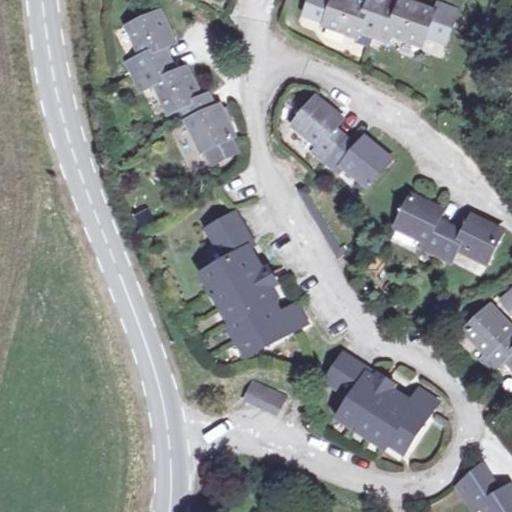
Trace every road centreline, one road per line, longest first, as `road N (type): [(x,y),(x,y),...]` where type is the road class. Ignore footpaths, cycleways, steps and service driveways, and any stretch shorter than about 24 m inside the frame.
road 1 (residential): [(169,433),(229,431),(355,476),(417,488),(449,475),(469,439),(470,404),(440,372),(364,320),(324,269),(276,185),(256,126),(256,67)]
road 2 (secondary): [(44,0),(64,123),(149,353),(169,433)]
road 3 (residential): [(256,67),(293,66),(375,110),(511,232)]
